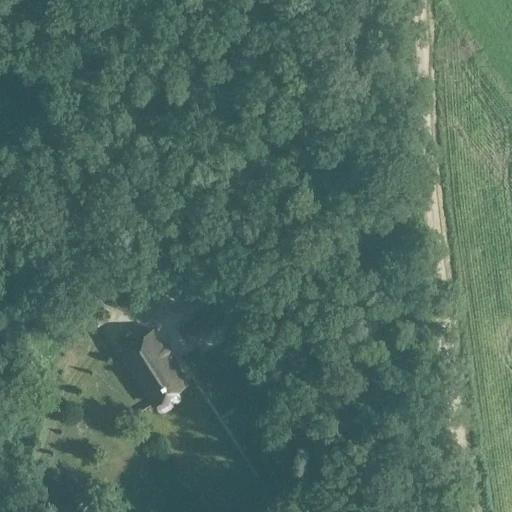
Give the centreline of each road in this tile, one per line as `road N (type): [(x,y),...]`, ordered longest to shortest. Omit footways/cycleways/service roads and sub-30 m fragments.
road 1 (track): [(469,511),(423,145),(419,0)]
road 2 (track): [(30,511),(60,395),(131,321)]
road 3 (track): [(131,321),(0,185)]
